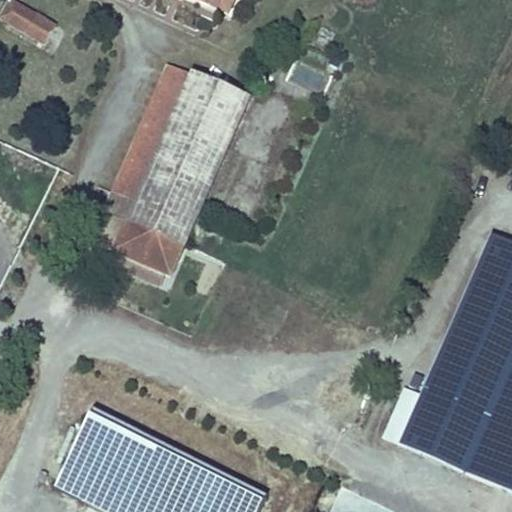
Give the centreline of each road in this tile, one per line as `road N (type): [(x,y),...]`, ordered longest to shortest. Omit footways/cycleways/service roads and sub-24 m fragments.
road 1 (unknown): [(511,195),(489,195),(425,305),(376,346),(291,351),(116,339)]
road 2 (unknown): [(116,339),(452,511)]
road 3 (unknown): [(34,301),(162,18)]
